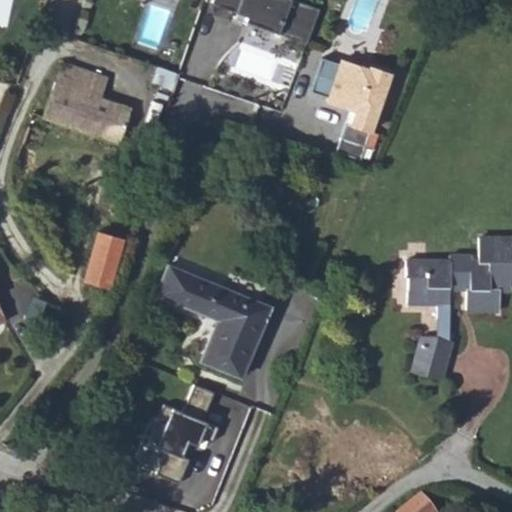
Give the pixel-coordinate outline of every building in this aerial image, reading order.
[(276,34),(304,45),(317,7),(296,0),(205,0),(205,2),(234,11),(245,16),(242,23),(276,34)] [(231,19),(242,23),(245,16),(234,11),(231,19)] [(275,37),(276,34),(242,23),(242,25),(275,37)] [(64,51),(57,72),(102,88),(110,67),(64,51)] [(366,129),(390,73),(371,67),(370,69),(343,59),(341,63),(323,57),(311,90),(329,97),(328,101),(351,109),(351,110),(352,110),(352,111),(353,112),(353,113),(354,114),(351,123),(366,129)] [(102,88),(57,72),(44,107),(119,134),(132,99),(102,88)] [(351,109),(346,122),(351,123),(354,114),(353,113),(353,112),(352,111),(352,110),(351,110),(351,109)] [(346,122),(341,137),(361,144),(366,129),(351,123),(346,122)] [(341,137),(336,151),(356,158),(361,144),(341,137)] [(111,287),(126,235),(97,227),(83,279),(111,287)] [(420,331),(409,368),(437,375),(450,335),(448,334),(449,285),(464,285),(464,306),(497,306),(497,285),(510,284),(511,233),(476,233),(476,255),(469,255),(469,251),(445,251),(445,255),(404,255),(404,272),(405,272),(406,295),(436,296),(435,328),(435,331),(420,331)] [(166,264),(154,293),(216,318),(200,358),(240,373),(267,303),(166,264)] [(212,392),(192,383),(180,412),(162,404),(155,420),(164,424),(154,447),(163,450),(154,474),(177,483),(187,459),(180,455),(186,441),(195,445),(198,437),(205,440),(210,442),(217,426),(200,419),(212,392)] [(213,510),(218,511),(229,511),(268,409),(252,403),(213,510)] [(198,437),(195,445),(202,447),(205,440),(198,437)] [(421,492),(397,511),(435,511),(437,511),(421,492)]
